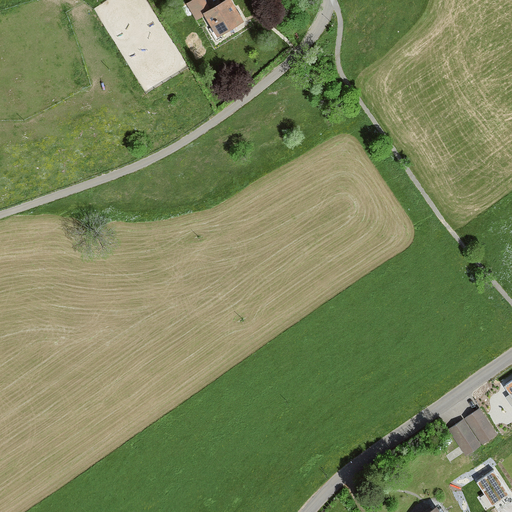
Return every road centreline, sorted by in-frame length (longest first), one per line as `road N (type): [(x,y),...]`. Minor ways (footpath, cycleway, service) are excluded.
road 1 (trunk): [(0,393),(511,71)]
road 2 (unclassified): [(0,216),(143,164),(216,122),(303,48),(328,0)]
road 3 (unclassified): [(511,357),(330,487),(308,511)]
